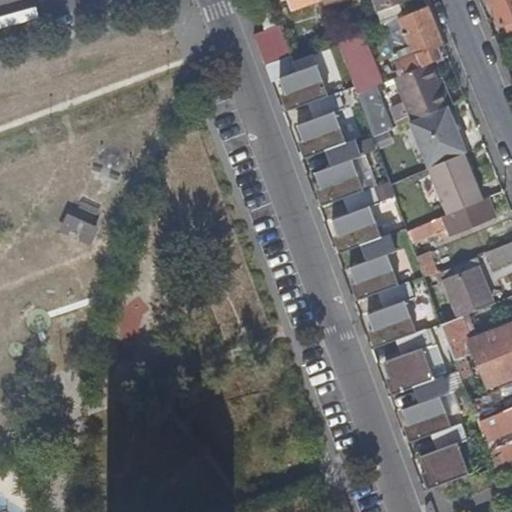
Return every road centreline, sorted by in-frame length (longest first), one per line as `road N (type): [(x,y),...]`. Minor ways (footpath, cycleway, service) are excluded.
road 1 (residential): [(407,511),(216,0)]
road 2 (unknown): [(282,337),(200,97),(196,55)]
road 3 (residential): [(457,0),(511,136)]
